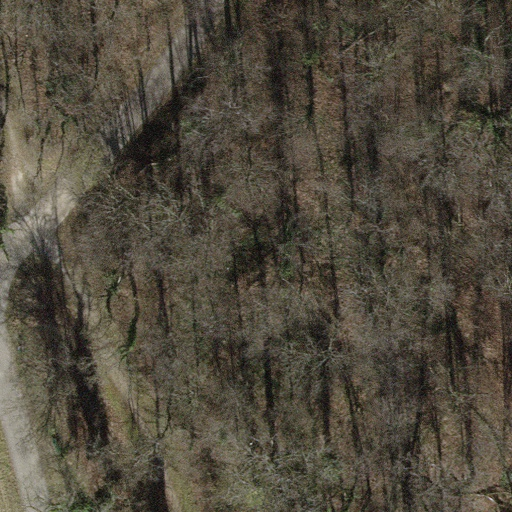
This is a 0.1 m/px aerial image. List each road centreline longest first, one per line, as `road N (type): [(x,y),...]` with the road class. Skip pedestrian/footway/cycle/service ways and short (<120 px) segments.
road 1 (residential): [(0,250),(41,223),(192,49),(214,0)]
road 2 (track): [(0,355),(39,511)]
